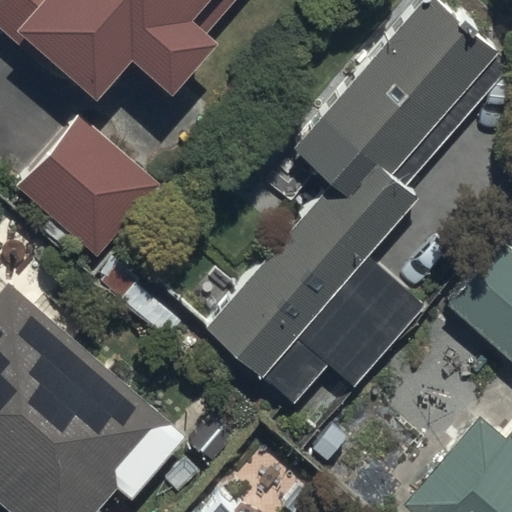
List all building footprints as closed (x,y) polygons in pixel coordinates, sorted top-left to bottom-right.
[(0,0),(0,15),(2,18),(17,1),(84,60),(118,20),(160,56),(208,0),(0,0)] [(509,49),(451,0),(397,0),(287,127),(326,160),(197,309),(287,387),(321,347),(349,370),(419,288),(361,238),(413,177),(405,170),(509,49)] [(155,167),(71,94),(7,170),(91,242),(155,167)] [(511,245),(494,229),(439,292),(511,357),(511,245)] [(0,264),(0,489),(26,511),(68,511),(107,467),(123,480),(178,415),(0,264)] [(332,395),(313,378),(275,421),(296,438),(301,431),(319,447),(340,423),(322,407),(332,395)] [(511,511),(511,397),(497,415),(470,393),(395,484),(421,505),(415,511),(511,511)] [(258,511),(209,471),(176,511),(258,511)]
